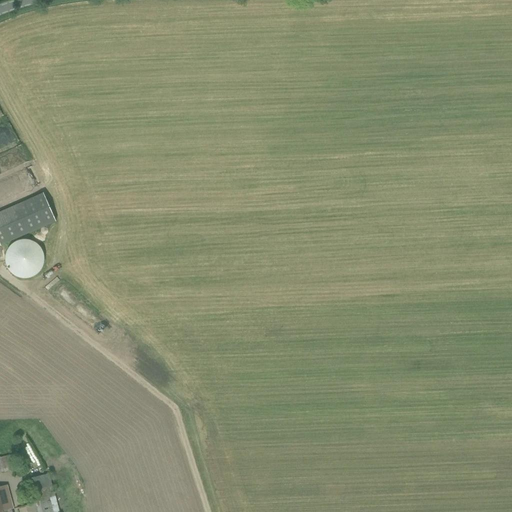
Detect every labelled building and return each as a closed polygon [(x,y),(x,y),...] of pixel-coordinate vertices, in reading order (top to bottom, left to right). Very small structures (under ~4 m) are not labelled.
[(0,245),(55,221),(43,193),(0,212),(0,245)] [(24,241),(21,241),(18,242),(15,243),(13,245),(10,247),(9,249),(7,252),(6,255),(6,258),(6,261),(6,264),(7,267),(9,269),(10,272),(13,274),(15,276),(18,277),(21,278),(24,278),(27,278),(30,277),(33,276),(35,275),(38,273),(40,271),(41,268),(42,265),(43,262),(43,259),(43,256),(42,253),(41,251),(40,248),(38,246),(35,244),(33,242),(30,241),(27,241),(24,241)] [(0,473),(17,470),(14,455),(0,457),(0,473)] [(52,484),(49,475),(28,481),(36,511),(58,511),(52,484)] [(7,486),(1,487),(0,487),(0,511),(12,511),(12,509),(13,509),(7,486)]
